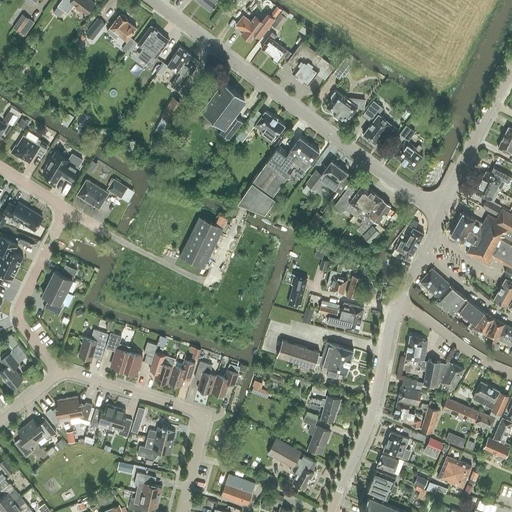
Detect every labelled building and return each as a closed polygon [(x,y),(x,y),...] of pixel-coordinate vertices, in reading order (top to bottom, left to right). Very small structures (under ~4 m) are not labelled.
[(87,14),(95,3),(91,0),(61,0),(58,6),(53,12),(60,17),(64,10),(68,13),(74,5),(87,14)] [(197,0),(211,10),(218,0),(197,0)] [(277,6),(270,15),(275,18),(282,10),(277,6)] [(290,13),(283,9),(272,25),(279,29),(290,13)] [(262,21),(255,15),(251,21),(245,16),(236,27),(243,32),(241,34),(251,41),(255,34),(260,38),(275,18),(270,15),(268,13),(262,21)] [(25,35),(34,22),(23,14),(14,27),(25,35)] [(127,17),(123,14),(121,14),(120,14),(110,27),(107,31),(116,38),(119,34),(127,40),(128,41),(122,49),(126,52),(135,40),(130,36),(137,27),(127,20),(128,20),(127,19),(127,17)] [(94,40),(106,23),(98,17),(92,26),(86,34),(94,40)] [(161,33),(151,25),(137,43),(143,48),(140,51),(141,58),(149,65),(169,39),(161,33)] [(269,36),(264,42),(265,43),(261,48),(271,56),(278,62),(287,50),(273,40),(276,36),(272,33),(269,36)] [(295,68),(292,72),(308,84),(314,77),(322,83),(335,66),(302,41),(287,62),(295,68)] [(168,64),(167,65),(179,73),(175,78),(170,85),(179,91),(184,84),(196,66),(194,64),(188,60),(191,55),(180,47),(168,64)] [(351,59),(346,55),(333,73),(340,78),(342,75),(348,76),(351,59)] [(236,93),(231,90),(223,84),(204,109),(225,125),(221,131),(230,138),(242,121),(233,114),(244,100),(236,93)] [(364,100),(347,98),(337,91),(334,91),(331,95),(331,99),(332,99),(327,105),(326,106),(334,112),(334,113),(338,116),(339,115),(347,121),(347,120),(357,107),(364,108),(364,100)] [(185,102),(176,97),(174,96),(156,129),(166,134),(177,114),(182,106),(185,102)] [(372,122),(363,134),(375,143),(385,130),(394,137),(399,130),(391,123),(379,114),(383,108),(373,100),(362,115),(372,122)] [(9,110),(3,119),(13,125),(18,116),(9,110)] [(279,147),(280,145),(279,144),(284,138),(279,133),(285,125),(277,119),(273,116),(273,117),(265,111),(263,114),(257,110),(236,137),(242,142),(254,126),(262,131),(260,135),(271,143),(272,142),(278,146),(279,147)] [(83,112),(77,121),(84,126),(90,117),(83,112)] [(22,118),(17,125),(24,130),(29,122),(22,118)] [(398,149),(394,155),(402,160),(401,161),(405,164),(405,163),(413,169),(423,156),(417,152),(421,147),(419,145),(416,148),(408,141),(415,132),(406,125),(392,144),(398,149)] [(504,134),(502,138),(511,142),(511,127),(509,126),(508,126),(504,135),(504,134)] [(36,143),(24,135),(17,145),(16,145),(11,152),(19,157),(19,156),(30,163),(36,153),(42,157),(49,145),(39,139),(36,143)] [(300,136),(289,152),(283,159),(294,167),(296,169),(295,170),(295,171),(295,172),(301,176),(302,176),(303,176),(305,172),(306,171),(305,170),(320,151),(300,136)] [(498,147),(510,153),(511,154),(511,142),(502,138),(502,139),(498,147)] [(110,155),(116,144),(111,141),(104,151),(110,155)] [(283,159),(289,152),(280,145),(279,147),(278,146),(257,175),(238,203),(265,213),(275,198),(272,196),(294,167),(283,159)] [(48,165),(43,173),(57,181),(60,175),(65,178),(65,177),(71,181),(79,169),(77,168),(83,160),(73,153),(68,160),(56,152),(52,159),(50,159),(46,165),(48,165)] [(345,187),(353,177),(347,173),(348,172),(332,160),(322,174),(316,170),(306,183),(315,190),(322,180),(335,190),(340,183),(345,187)] [(480,181),(499,190),(500,191),(505,181),(509,183),(511,176),(511,175),(494,166),(490,173),(486,170),(480,181)] [(109,193),(87,179),(77,194),(99,208),(109,193)] [(108,189),(121,197),(128,187),(114,179),(108,189)] [(499,190),(480,181),(475,192),(487,198),(482,207),(496,214),(501,205),(493,201),(499,190)] [(371,190),(363,184),(356,192),(349,187),(339,200),(333,207),(341,213),(347,206),(350,201),(358,207),(353,213),(364,222),(357,229),(372,241),(380,230),(375,226),(378,222),(377,221),(390,205),(383,199),(375,193),(375,192),(371,189),(371,190)] [(18,201),(13,205),(9,203),(3,213),(18,222),(20,220),(35,229),(43,217),(26,206),(18,201)] [(475,218),(463,211),(451,234),(463,240),(471,245),(466,253),(489,265),(493,257),(508,265),(505,271),(511,275),(511,213),(502,209),(497,219),(488,214),(483,223),(475,218)] [(317,226),(324,217),(317,211),(310,221),(317,226)] [(220,214),(215,223),(200,215),(180,256),(204,267),(223,227),(226,222),(230,223),(232,220),(220,214)] [(407,250),(413,253),(424,233),(413,228),(405,243),(401,240),(396,250),(404,254),(407,250)] [(2,236),(0,238),(0,251),(3,252),(0,257),(0,258),(18,267),(23,256),(14,252),(18,244),(2,236)] [(0,282),(1,282),(5,274),(13,278),(18,267),(0,258),(0,282)] [(319,268),(325,270),(328,261),(322,259),(319,268)] [(55,270),(49,282),(67,291),(77,270),(66,264),(61,273),(55,270)] [(438,297),(450,284),(432,268),(420,281),(438,297)] [(347,278),(340,276),(341,272),(331,269),(326,284),(331,285),(330,289),(336,291),(336,293),(340,294),(341,292),(343,293),(347,278)] [(307,278),(296,275),(288,304),(297,306),(298,303),(301,304),(307,278)] [(356,297),(362,278),(352,275),(347,294),(356,297)] [(511,281),(506,278),(500,288),(511,295),(511,281)] [(49,282),(43,295),(49,298),(44,308),(58,315),(64,304),(68,306),(74,295),(67,291),(49,282)] [(467,298),(450,284),(436,300),(454,315),(456,312),(467,298)] [(511,295),(500,288),(494,298),(506,306),(511,295)] [(456,312),(470,323),(474,326),(484,312),(467,298),(456,312)] [(339,304),(322,300),(320,311),(325,312),(330,313),(361,320),(364,307),(344,303),(342,308),(338,307),(339,304)] [(307,307),(305,314),(312,316),(314,309),(307,307)] [(474,326),(473,327),(498,340),(504,323),(493,318),(484,312),(474,326)] [(346,328),(358,331),(361,320),(330,313),(328,322),(346,326),(346,328)] [(474,326),(470,323),(465,329),(469,332),(473,327),(474,326)] [(507,343),(511,330),(511,326),(505,323),(498,339),(507,343)] [(108,334),(94,329),(91,339),(85,337),(79,355),(92,359),(96,345),(104,347),(108,334)] [(116,351),(117,348),(118,348),(119,343),(121,336),(111,332),(106,348),(116,351)] [(11,334),(5,339),(13,348),(19,343),(11,334)] [(423,383),(436,385),(437,377),(441,377),(446,363),(428,359),(424,358),(428,341),(424,340),(425,338),(410,334),(406,358),(419,360),(418,363),(427,365),(423,383)] [(160,335),(157,345),(164,347),(167,337),(160,335)] [(318,355),(320,351),(282,340),(277,356),(314,367),(316,362),(318,355)] [(354,349),(353,349),(327,341),(322,356),(320,363),(320,364),(329,367),(327,372),(328,374),(336,376),(338,375),(339,371),(345,373),(346,373),(354,349)] [(157,344),(147,342),(144,352),(147,353),(145,361),(151,363),(157,344)] [(117,348),(116,351),(111,365),(124,370),(130,352),(131,347),(119,343),(118,348),(117,348)] [(194,352),(192,357),(193,357),(198,359),(201,349),(195,347),(194,352)] [(143,356),(130,352),(124,370),(137,374),(143,356)] [(19,364),(11,353),(1,361),(6,367),(0,372),(0,373),(11,388),(23,379),(14,368),(19,364)] [(155,353),(150,370),(157,372),(155,379),(167,383),(175,359),(155,353)] [(181,386),(184,377),(190,379),(195,362),(184,359),(183,362),(176,360),(169,382),(181,386)] [(453,388),(464,369),(452,362),(448,360),(444,369),(447,371),(441,382),(453,388)] [(200,380),(198,388),(210,392),(216,375),(209,373),(212,365),(199,361),(194,377),(200,380)] [(225,376),(217,374),(212,391),(225,395),(229,382),(235,384),(238,373),(227,369),(225,376)] [(402,385),(401,385),(398,399),(418,404),(422,390),(416,388),(417,381),(403,378),(402,385)] [(263,382),(256,379),(252,391),(267,397),(270,391),(261,388),(263,382)] [(492,408),(492,410),(501,413),(509,395),(500,391),(481,381),(472,398),(492,408)] [(325,395),(326,389),(313,385),(311,391),(325,395)] [(338,407),(341,399),(327,395),(326,400),(313,397),(311,402),(324,406),(321,417),(333,421),(337,406),(338,407)] [(68,398),(71,418),(80,416),(80,417),(87,420),(92,404),(86,402),(85,405),(81,404),(81,403),(79,404),(77,396),(68,398)] [(62,419),(71,418),(68,398),(58,400),(59,407),(56,408),(53,411),(51,409),(46,413),(57,426),(63,421),(62,419)] [(442,409),(453,413),(464,418),(468,406),(447,398),(442,409)] [(409,404),(397,401),(393,418),(405,421),(405,420),(413,422),(412,425),(420,427),(423,414),(408,411),(409,404)] [(91,425),(97,427),(99,422),(110,426),(116,407),(107,404),(104,411),(96,408),(91,425)] [(431,433),(439,410),(428,406),(421,429),(431,433)] [(479,411),(468,406),(464,418),(475,422),(479,411)] [(126,410),(116,407),(110,426),(120,429),(118,433),(127,436),(132,420),(126,418),(124,417),(126,410)] [(501,413),(492,410),(489,415),(479,411),(475,422),(491,429),(495,418),(499,420),(501,413)] [(138,415),(136,415),(132,430),(137,432),(141,420),(137,419),(138,415)] [(315,425),(317,419),(316,419),(306,415),(303,421),(311,424),(308,430),(309,432),(314,434),(308,447),(322,453),(330,431),(317,426),(315,425)] [(504,442),(511,423),(511,421),(502,417),(493,438),(504,442)] [(29,422),(25,425),(38,441),(46,435),(49,438),(56,433),(44,418),(37,423),(33,419),(29,422)] [(148,436),(173,442),(176,431),(167,429),(165,421),(157,420),(157,421),(145,418),(143,426),(150,427),(148,436)] [(38,441),(25,425),(18,431),(22,437),(20,439),(20,438),(15,443),(26,457),(33,451),(30,447),(38,441)] [(402,457),(409,439),(391,431),(383,450),(402,457)] [(455,436),(449,434),(447,440),(452,442),(455,436)] [(170,453),(173,442),(148,436),(145,446),(140,445),(138,455),(155,459),(157,450),(170,453)] [(459,436),(456,444),(462,447),(466,439),(459,436)] [(316,462),(317,461),(307,456),(307,457),(300,453),(301,451),(276,437),(268,453),(292,466),(290,471),(296,474),(293,481),(299,484),(298,486),(302,488),(303,487),(305,488),(314,472),(311,470),(315,461),(316,462)] [(430,437),(426,446),(433,449),(431,455),(437,457),(439,452),(443,442),(430,437)] [(505,457),(510,446),(489,437),(484,448),(505,457)] [(66,444),(61,438),(54,444),(59,450),(66,444)] [(475,442),(469,440),(466,447),(473,450),(475,442)] [(398,460),(382,454),(377,465),(394,472),(398,460)] [(455,471),(459,460),(447,455),(443,466),(455,471)] [(14,469),(5,458),(0,462),(0,464),(8,474),(14,469)] [(472,465),(459,460),(455,471),(467,476),(472,465)] [(119,461),(118,469),(132,472),(134,465),(119,461)] [(455,471),(443,466),(438,477),(450,482),(455,471)] [(396,477),(376,469),(367,492),(387,500),(390,491),(395,493),(401,495),(404,488),(393,484),(396,477)] [(271,482),(275,475),(266,471),(262,477),(271,482)] [(463,487),(467,476),(455,471),(450,482),(463,487)] [(479,473),(473,471),(470,478),(476,480),(479,473)] [(160,497),(162,486),(149,483),(151,476),(137,472),(134,485),(138,486),(136,492),(148,495),(160,497)] [(229,474),(226,481),(221,496),(248,505),(255,483),(229,474)] [(424,488),(428,480),(418,475),(415,483),(424,488)] [(439,483),(432,481),(428,490),(432,492),(432,491),(435,492),(439,483)] [(0,498),(0,511),(21,496),(10,483),(1,490),(5,495),(0,498)] [(429,491),(422,488),(418,497),(425,500),(429,491)] [(129,508),(142,511),(144,505),(157,508),(160,497),(148,495),(136,492),(135,498),(131,497),(129,508)] [(273,492),(272,496),(266,494),(262,506),(269,508),(271,499),(282,503),(284,496),(273,492)] [(363,501),(362,501),(363,502),(361,507),(360,507),(360,508),(361,508),(363,509),(361,511),(408,511),(398,508),(398,507),(397,507),(391,505),(391,504),(390,504),(384,502),(384,501),(383,501),(377,499),(377,498),(376,498),(369,496),(368,495),(368,496),(366,503),(363,501)] [(27,511),(31,509),(21,496),(0,511),(27,511)] [(46,500),(40,504),(45,511),(46,511),(51,509),(46,500)]
